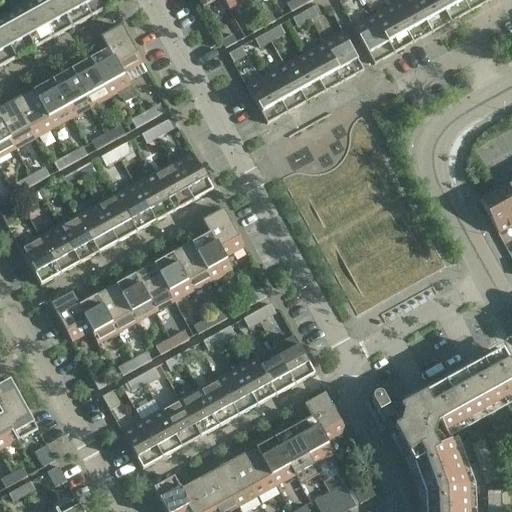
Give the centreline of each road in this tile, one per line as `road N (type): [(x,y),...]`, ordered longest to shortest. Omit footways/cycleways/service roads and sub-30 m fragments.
road 1 (residential): [(348,360),(151,0)]
road 2 (residential): [(122,511),(0,289)]
road 3 (tertiary): [(490,283),(430,163),(441,131),(492,99)]
road 4 (residential): [(395,511),(388,472),(351,408),(348,360)]
road 5 (residential): [(348,360),(490,283)]
